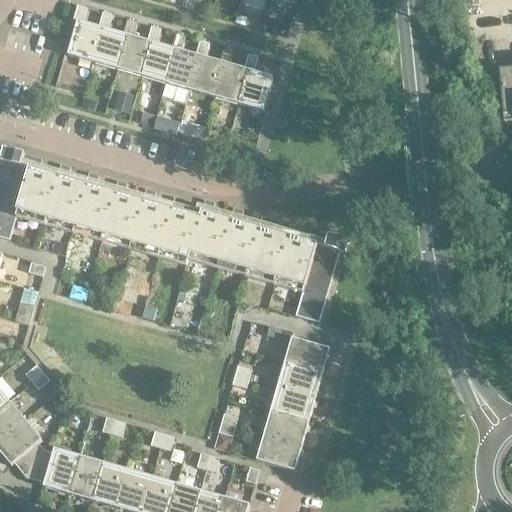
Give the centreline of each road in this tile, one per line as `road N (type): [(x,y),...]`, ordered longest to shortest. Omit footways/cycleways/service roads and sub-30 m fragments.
road 1 (secondary): [(406,0),(433,261),(468,384)]
road 2 (residential): [(0,131),(279,193)]
